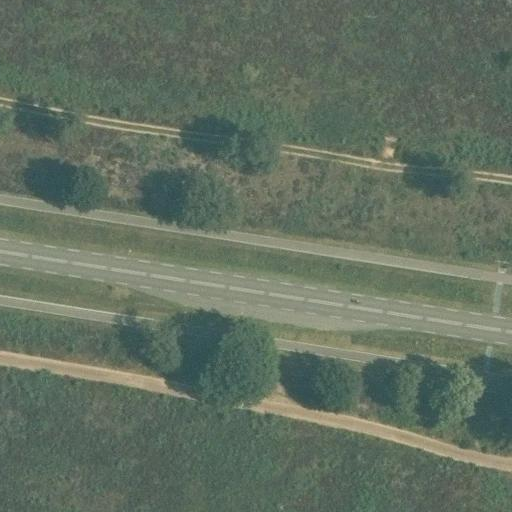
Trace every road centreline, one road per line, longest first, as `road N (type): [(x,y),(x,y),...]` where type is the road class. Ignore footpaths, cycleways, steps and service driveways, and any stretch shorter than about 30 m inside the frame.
road 1 (track): [(511,467),(302,413),(0,358)]
road 2 (primary): [(511,333),(0,252)]
road 3 (track): [(511,181),(0,101)]
